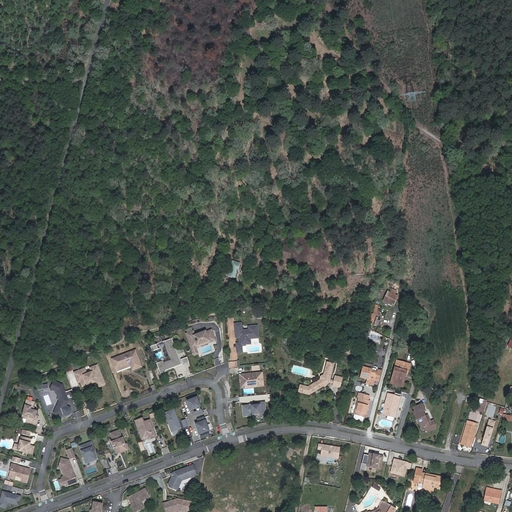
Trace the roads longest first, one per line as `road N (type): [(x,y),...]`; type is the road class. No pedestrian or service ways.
road 1 (residential): [(48,508),(39,484),(52,438),(123,409),(212,384),(228,441)]
road 2 (residential): [(228,441),(313,430),(511,469)]
road 3 (residential): [(48,508),(228,441)]
